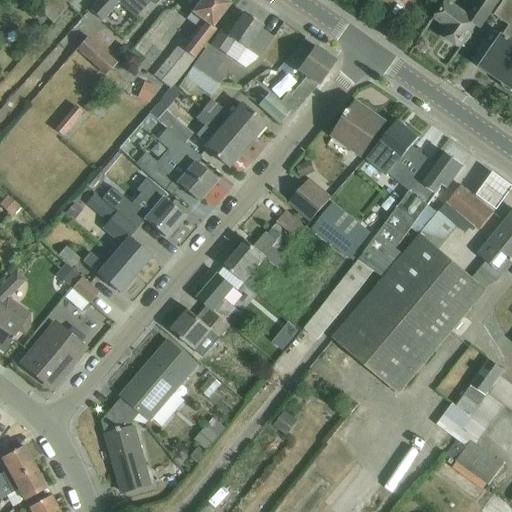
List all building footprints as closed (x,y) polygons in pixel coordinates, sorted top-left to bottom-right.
[(43,0),(36,9),(43,15),(52,24),(72,0),(43,0)] [(98,0),(90,9),(100,18),(102,20),(119,1),(119,0),(98,0)] [(119,0),(119,1),(127,8),(136,16),(149,1),(147,0),(119,0)] [(188,66),(202,48),(215,30),(212,28),(229,4),(223,0),(200,0),(186,20),(198,28),(181,49),(177,46),(153,76),(169,89),(188,66)] [(481,26),(498,1),(495,0),(480,0),(469,16),(447,0),(434,19),(449,30),(443,38),(459,49),(477,23),(481,26)] [(511,0),(506,0),(495,16),(511,27),(482,67),(500,80),(502,85),(506,90),(511,92),(511,91),(511,0)] [(210,45),(236,62),(245,49),(257,58),(272,37),(260,29),(262,27),(242,13),(234,26),(227,21),(210,45)] [(75,50),(104,76),(116,64),(87,37),(75,50)] [(287,94),(279,103),(268,93),(257,106),(278,125),(289,113),(291,115),(316,86),(317,87),(335,61),(313,47),(297,70),(306,76),(289,96),(287,94)] [(222,62),(204,49),(191,68),(216,89),(224,77),(216,72),(222,62)] [(211,96),(216,89),(191,68),(177,89),(190,98),(198,87),(211,96)] [(154,103),(161,85),(147,78),(139,96),(154,103)] [(150,115),(183,143),(192,134),(167,113),(173,105),(164,98),(150,115)] [(55,123),(65,133),(86,110),(76,100),(55,123)] [(241,105),(230,117),(216,105),(208,114),(211,117),(245,146),(264,125),(241,105)] [(334,137),(366,159),(368,158),(382,142),(375,137),(385,124),(356,105),(334,137)] [(211,117),(208,114),(203,110),(195,119),(203,126),(198,132),(202,143),(206,146),(204,148),(227,167),(245,146),(211,117)] [(382,142),(368,158),(369,159),(386,173),(387,174),(388,173),(408,190),(409,191),(431,166),(430,165),(411,149),(419,140),(399,122),(383,142),(382,142)] [(199,157),(183,143),(161,171),(173,181),(197,202),(216,181),(194,163),(199,157)] [(407,197),(425,210),(442,186),(446,189),(462,167),(444,154),(422,184),(418,181),(411,192),(407,197)] [(139,170),(164,191),(173,181),(161,171),(148,160),(139,170)] [(511,178),(498,169),(482,194),(503,207),(511,192),(511,178)] [(290,205),(311,223),(331,199),(311,181),(290,205)] [(112,188),(102,200),(116,212),(136,229),(137,230),(145,220),(166,238),(184,217),(162,199),(165,196),(151,184),(142,195),(141,194),(131,205),(112,188)] [(402,254),(382,278),(384,279),(352,317),(334,339),(378,376),(399,395),(485,291),(437,250),(453,232),(451,231),(455,226),(465,234),(469,229),(472,232),(476,228),(480,231),(494,215),(460,186),(447,202),(446,201),(418,235),(403,255),(402,254)] [(122,245),(112,256),(134,275),(150,257),(128,238),(136,229),(116,212),(102,200),(94,194),(85,204),(107,223),(102,229),(122,245)] [(373,272),(382,278),(402,254),(395,249),(425,210),(407,197),(345,279),(302,332),(315,343),(373,272)] [(333,204),(313,229),(350,260),(371,235),(352,219),(333,204)] [(278,222),(297,239),(305,229),(287,212),(278,222)] [(483,271),(496,282),(511,262),(511,215),(479,256),(489,264),(483,271)] [(224,264),(226,266),(225,267),(245,284),(254,273),(253,273),(265,259),(279,270),(284,263),(281,256),(272,248),(276,242),(265,233),(253,248),(246,242),(236,254),(234,252),(224,264)] [(57,256),(71,268),(79,260),(65,248),(57,256)] [(134,275),(112,256),(104,265),(90,253),(82,263),(118,294),(134,275)] [(0,302),(2,304),(0,307),(0,350),(4,354),(18,334),(24,339),(30,331),(30,316),(7,300),(25,280),(17,272),(0,290),(0,302)] [(198,299),(206,306),(230,326),(234,322),(229,318),(236,310),(225,301),(234,289),(218,275),(198,299)] [(80,279),(71,289),(89,304),(98,294),(80,279)] [(230,326),(206,306),(197,318),(188,310),(171,331),(196,352),(212,333),(219,339),(230,326)] [(21,364),(51,389),(84,349),(54,325),(21,364)] [(124,399),(116,409),(134,423),(141,414),(149,421),(196,366),(169,343),(122,398),(124,399)] [(436,426),(456,442),(447,455),(489,486),(504,466),(475,445),(504,406),(511,411),(511,385),(500,377),(504,371),(490,360),(456,406),(452,404),(436,426)] [(134,423),(116,409),(112,413),(118,433),(106,436),(123,494),(151,486),(133,424),(134,423)] [(0,474),(0,487),(35,468),(23,447),(2,459),(8,470),(0,474)] [(445,460),(439,468),(482,504),(488,496),(445,460)] [(35,468),(0,487),(0,499),(18,489),(25,501),(46,489),(35,468)] [(511,511),(511,501),(511,503),(496,491),(488,502),(501,511),(511,511)] [(58,511),(50,497),(29,508),(30,511),(58,511)]
